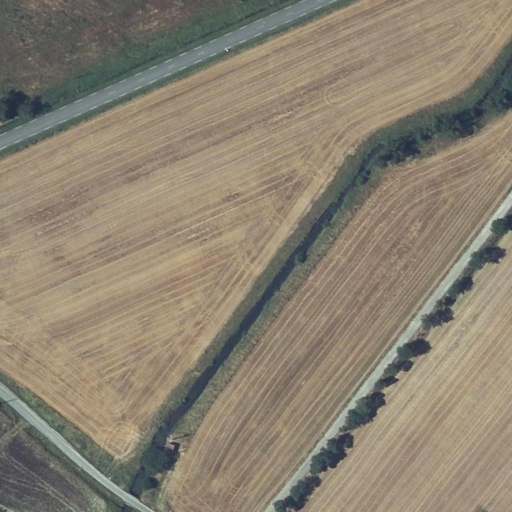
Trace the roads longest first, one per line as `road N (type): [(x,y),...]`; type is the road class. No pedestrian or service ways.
road 1 (unclassified): [(511,197),(271,511)]
road 2 (secondary): [(320,0),(0,142)]
road 3 (unclassified): [(0,392),(151,511)]
